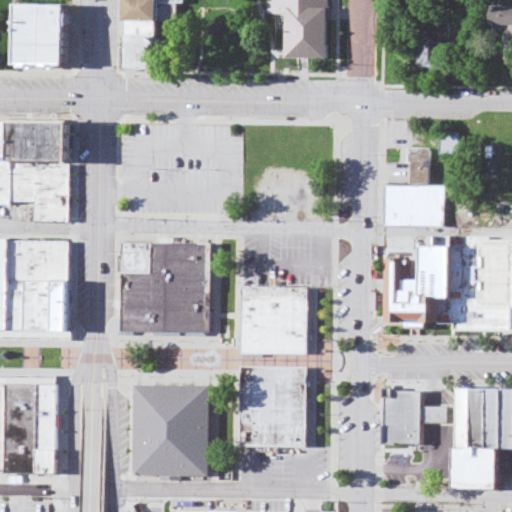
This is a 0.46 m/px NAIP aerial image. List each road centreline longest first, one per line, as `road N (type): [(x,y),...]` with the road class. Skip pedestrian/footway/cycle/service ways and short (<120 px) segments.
road 1 (tertiary): [(511,94),(0,90)]
road 2 (tertiary): [(355,361),(358,0)]
road 3 (secondary): [(92,359),(97,0)]
road 4 (secondary): [(115,511),(113,384),(109,359),(92,344)]
road 5 (secondary): [(92,344),(76,394),(74,511)]
road 6 (residential): [(355,361),(511,362)]
road 7 (tertiary): [(353,511),(355,361)]
